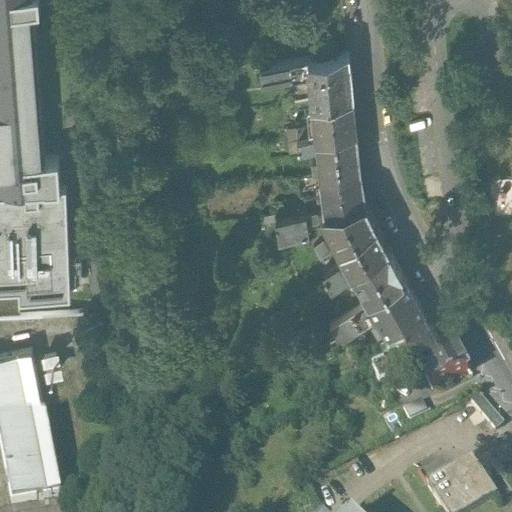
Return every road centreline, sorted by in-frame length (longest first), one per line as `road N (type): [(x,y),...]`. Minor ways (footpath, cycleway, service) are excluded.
road 1 (residential): [(434,261),(385,170),(364,0)]
road 2 (residential): [(437,0),(453,218),(434,261)]
road 3 (unknown): [(63,511),(75,493),(72,339),(60,325),(0,322)]
road 4 (residential): [(511,407),(434,261)]
